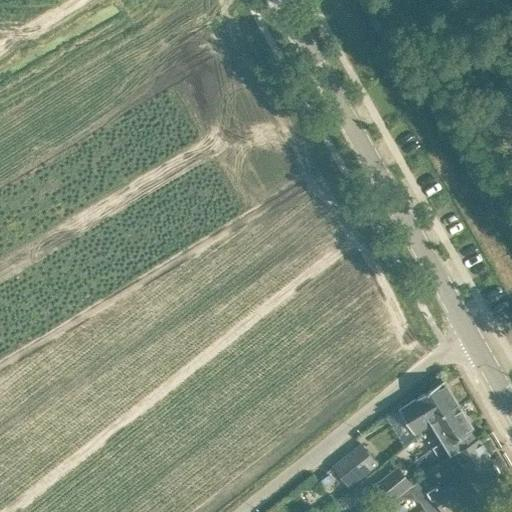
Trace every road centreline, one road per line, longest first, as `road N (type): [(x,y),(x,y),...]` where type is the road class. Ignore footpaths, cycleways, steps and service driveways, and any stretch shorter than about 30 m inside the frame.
road 1 (tertiary): [(470,336),(279,0)]
road 2 (unclassified): [(243,511),(470,336)]
